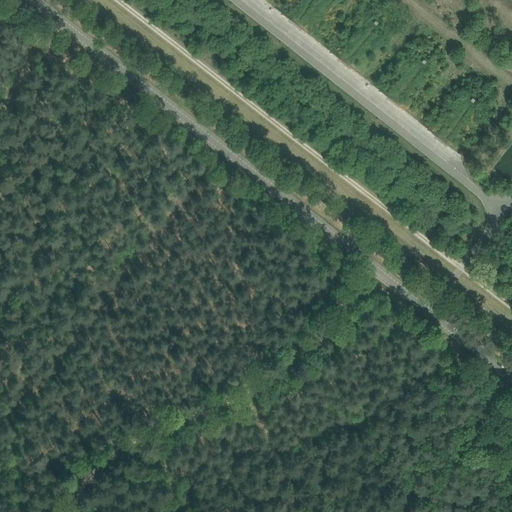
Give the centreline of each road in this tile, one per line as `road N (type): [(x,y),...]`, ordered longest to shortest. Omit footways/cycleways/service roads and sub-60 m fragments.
road 1 (tertiary): [(33,0),(511,376)]
road 2 (track): [(380,271),(328,331),(274,375),(119,449),(86,483),(76,511)]
